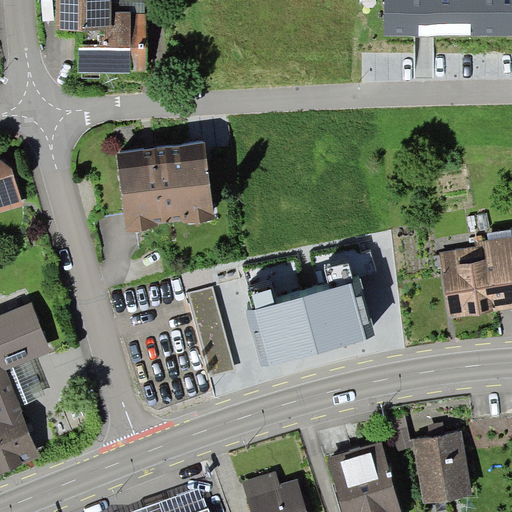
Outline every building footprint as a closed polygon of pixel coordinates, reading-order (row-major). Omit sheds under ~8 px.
[(56,0),(56,30),(100,31),(100,44),(79,44),(79,73),(131,73),(131,71),(146,71),(147,15),(144,15),(144,0),(56,0)] [(511,0),(385,0),(385,36),(511,36),(511,0)] [(205,143),(116,154),(126,232),(157,228),(157,224),(183,221),(183,224),(214,220),(205,143)] [(8,153),(0,155),(0,212),(23,206),(8,153)] [(511,228),(487,232),(488,240),(511,236),(511,228)] [(439,252),(449,318),(511,308),(511,236),(488,240),(474,242),(474,247),(439,252)] [(360,279),(246,311),(262,367),(376,335),(360,279)] [(213,286),(188,292),(210,376),(235,369),(213,286)] [(0,315),(0,367),(6,370),(30,360),(51,351),(32,303),(0,315)] [(45,396),(30,360),(6,370),(20,406),(45,396)] [(0,480),(0,479),(0,473),(41,458),(20,406),(6,370),(0,367),(0,480)] [(410,440),(402,407),(388,410),(399,451),(413,446),(412,440),(410,440)] [(429,424),(431,437),(446,434),(444,421),(429,424)] [(431,437),(412,440),(413,446),(423,503),(473,494),(462,431),(446,434),(431,437)] [(401,511),(382,442),(328,457),(343,511),(401,511)] [(276,471),(242,482),(251,511),(308,511),(298,479),(280,484),(276,471)] [(198,511),(208,509),(200,488),(134,511),(131,511),(198,511)]
